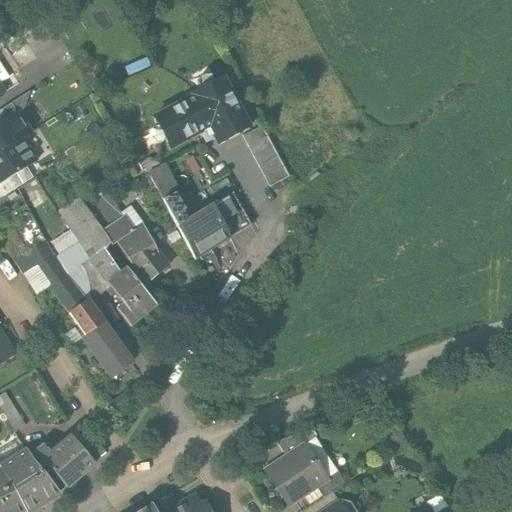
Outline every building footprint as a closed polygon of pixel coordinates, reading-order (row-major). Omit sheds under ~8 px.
[(193,97),(155,116),(172,147),(212,126),(221,143),(252,127),(225,77),(192,94),(193,97)] [(30,93),(12,104),(18,114),(29,106),(30,93)] [(0,125),(18,114),(12,104),(0,112),(0,125)] [(0,153),(22,139),(31,133),(18,114),(0,125),(0,153)] [(288,178),(261,127),(242,138),(269,188),(288,178)] [(0,153),(0,184),(26,167),(36,161),(22,139),(0,153)] [(149,174),(164,202),(175,196),(172,190),(204,173),(192,151),(149,174)] [(33,178),(26,167),(0,184),(0,187),(5,195),(33,178)] [(87,211),(104,233),(124,218),(107,195),(87,211)] [(164,202),(178,228),(187,223),(182,214),(184,212),(175,196),(164,202)] [(91,260),(113,244),(104,233),(87,211),(81,201),(60,213),(70,231),(91,260)] [(212,210),(187,223),(178,228),(195,260),(230,242),(212,210)] [(135,231),(124,218),(104,233),(113,244),(115,246),(117,245),(135,231)] [(143,224),(135,231),(117,245),(135,269),(131,272),(145,290),(172,269),(157,250),(143,224)] [(82,268),(92,261),(91,260),(70,231),(60,238),(82,268)] [(38,295),(50,286),(67,274),(45,242),(15,264),(38,295)] [(95,300),(112,288),(110,285),(130,270),(131,272),(135,269),(117,245),(115,246),(113,244),(91,260),(92,261),(82,268),(87,275),(99,291),(92,297),(95,300)] [(145,290),(131,272),(130,270),(110,285),(112,288),(126,307),(120,311),(134,330),(160,310),(145,290)] [(50,286),(71,315),(88,303),(67,274),(50,286)] [(71,315),(88,339),(105,327),(88,303),(71,315)] [(127,358),(105,327),(88,339),(111,370),(127,358)] [(0,362),(15,354),(0,330),(0,362)] [(0,396),(0,408),(16,433),(26,427),(5,393),(0,396)] [(36,452),(69,490),(96,467),(71,437),(51,454),(43,445),(36,452)] [(302,446),(263,472),(286,508),(294,503),(326,482),(310,459),(302,446)] [(26,451),(0,465),(0,467),(26,511),(33,511),(61,496),(26,451)] [(321,452),(310,459),(326,482),(294,503),(299,511),(302,511),(331,494),(344,485),(321,452)] [(0,511),(26,511),(0,467),(0,511)] [(171,496),(153,506),(156,511),(212,511),(206,501),(201,504),(195,493),(175,504),(171,496)] [(324,511),(337,504),(331,494),(302,511),(324,511)] [(437,499),(428,505),(432,511),(438,511),(443,509),(437,499)]
